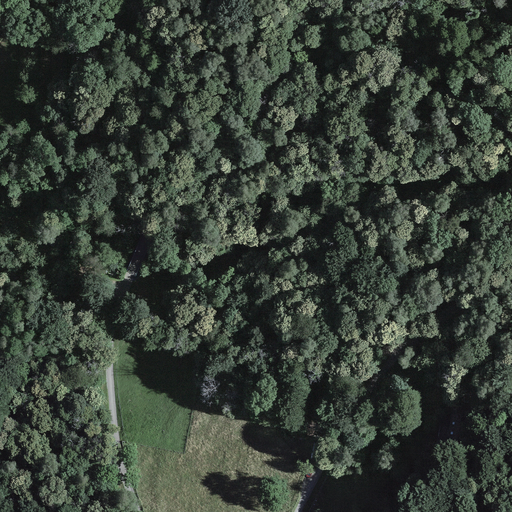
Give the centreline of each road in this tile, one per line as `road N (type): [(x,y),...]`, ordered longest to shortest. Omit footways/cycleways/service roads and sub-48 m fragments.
road 1 (residential): [(138,511),(115,441),(109,374),(112,328),(145,239),(106,158),(116,0)]
road 2 (residential): [(511,279),(388,366),(344,424),(296,511)]
